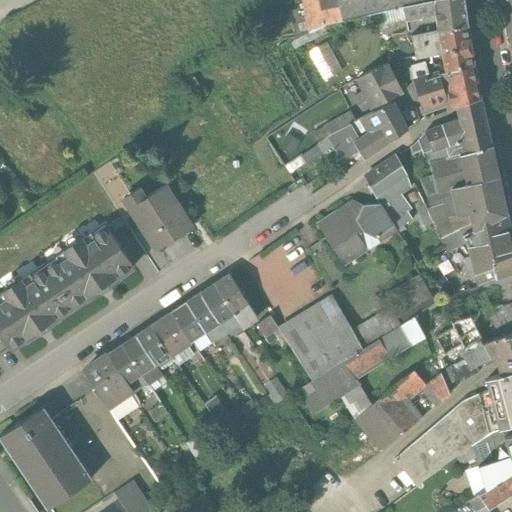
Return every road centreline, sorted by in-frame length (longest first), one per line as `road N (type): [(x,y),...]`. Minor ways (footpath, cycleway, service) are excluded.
road 1 (residential): [(0,396),(288,203)]
road 2 (tertiary): [(511,160),(481,0)]
